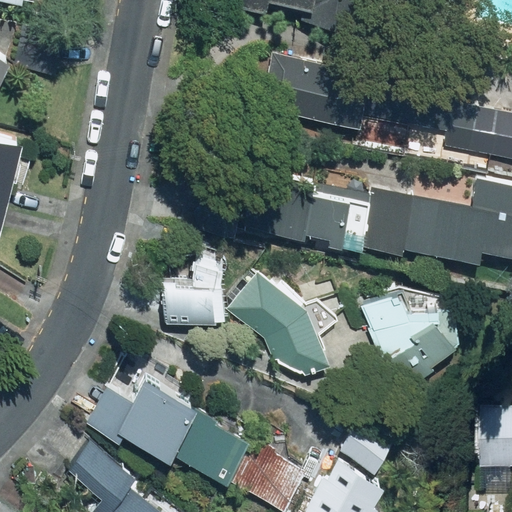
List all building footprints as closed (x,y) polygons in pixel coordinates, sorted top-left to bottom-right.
[(265,11),(266,0),(305,0),(311,1),(310,0),(219,0),(219,3),(265,11)] [(0,65),(24,26),(0,11),(0,65)] [(65,32),(26,23),(17,63),(56,72),(65,32)] [(367,69),(285,53),(275,105),(357,121),(359,108),(449,125),(456,90),(366,73),(367,69)] [(498,101),(462,97),(456,148),(511,154),(511,128),(496,127),(498,101)] [(0,224),(18,138),(0,134),(0,224)] [(312,178),(254,167),(243,222),(307,235),(308,230),(360,240),(368,200),(310,189),(312,178)] [(240,191),(162,169),(150,210),(229,233),(240,191)] [(470,201),(412,194),(406,245),(480,255),(481,247),(511,251),(511,176),(474,172),(470,201)] [(216,249),(163,253),(165,281),(161,281),(163,319),(221,315),(216,249)] [(265,334),(273,356),(306,371),(330,362),(318,333),(337,316),(318,294),(309,298),(285,278),(281,283),(257,264),(226,302),(265,334)] [(396,285),(358,298),(378,357),(408,384),(430,363),(456,337),(453,334),(455,297),(410,295),(410,306),(405,310),(396,285)] [(148,358),(126,345),(103,384),(87,374),(75,394),(93,404),(85,417),(117,436),(121,429),(162,454),(193,401),(187,397),(193,387),(167,371),(170,367),(150,355),(148,358)] [(511,398),(489,398),(485,480),(511,480),(511,398)] [(225,478),(249,433),(194,404),(170,448),(225,478)] [(372,511),(378,502),(372,498),(382,479),(368,473),(388,433),(344,411),(332,435),(340,439),(332,454),(335,455),(326,474),(320,471),(303,505),(305,511),(372,511)] [(250,434),(226,479),(287,511),(303,481),(297,477),(304,463),(250,434)] [(192,511),(162,487),(155,495),(130,475),(134,470),(92,435),(42,496),(61,511),(192,511)]
